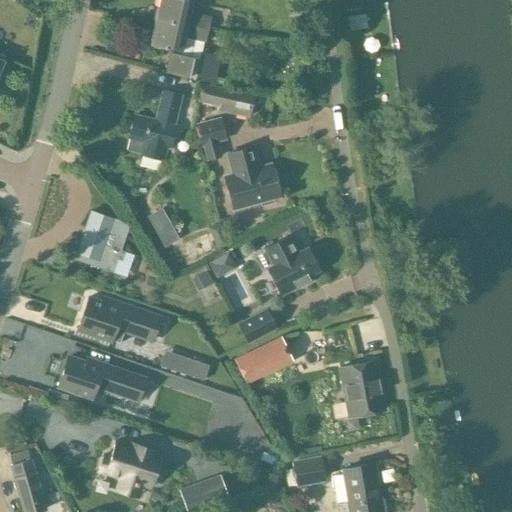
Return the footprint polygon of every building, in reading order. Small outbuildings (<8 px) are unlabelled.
[(160,0),(157,18),(187,24),(207,29),(208,29),(210,17),(190,12),(192,0),(160,0)] [(181,50),(184,38),(205,42),(208,29),(207,29),(187,24),(157,18),(151,44),(153,44),(153,48),(159,49),(161,46),(181,50)] [(216,77),(220,56),(201,52),(200,59),(169,52),(165,72),(225,85),(226,80),(216,77)] [(255,94),(203,83),(199,101),(220,106),(219,111),(250,118),(255,94)] [(155,120),(135,115),(129,137),(126,150),(164,160),(167,147),(170,147),(176,126),(175,125),(183,95),(163,90),(155,120)] [(220,119),(197,125),(202,144),(204,144),(209,159),(220,156),(216,140),(226,138),(220,119)] [(273,198),(280,196),(271,164),(256,168),(254,160),(257,160),(253,147),(228,153),(234,174),(225,177),(234,208),(261,201),(262,205),(274,202),(273,198)] [(161,208),(147,216),(157,233),(170,225),(161,208)] [(75,258),(112,271),(117,259),(122,261),(125,251),(120,250),(129,224),(91,211),(75,258)] [(207,227),(217,250),(230,244),(220,221),(207,227)] [(268,268),(282,294),(312,279),(310,274),(319,269),(308,247),(297,253),(289,236),(265,248),(274,265),(268,268)] [(234,267),(227,255),(210,264),(216,276),(234,267)] [(206,271),(194,277),(200,289),(212,283),(206,271)] [(88,297),(77,330),(110,341),(111,340),(119,343),(124,331),(151,341),(159,317),(104,298),(103,302),(88,297)] [(238,324),(247,342),(276,327),(267,309),(238,324)] [(233,359),(245,384),(293,361),(281,336),(233,359)] [(68,356),(58,386),(91,398),(95,386),(137,401),(144,378),(89,359),(87,363),(68,356)] [(196,377),(200,363),(182,357),(178,371),(196,377)] [(349,416),(385,410),(375,361),(340,367),(349,416)] [(179,435),(251,459),(259,435),(187,411),(179,435)] [(98,470),(121,478),(120,481),(121,481),(139,487),(140,487),(141,484),(150,487),(160,456),(153,454),(154,451),(141,446),(140,447),(141,448),(140,450),(115,441),(110,457),(103,455),(98,470)] [(10,465),(23,511),(38,511),(45,510),(33,471),(32,471),(27,452),(10,457),(12,464),(10,465)] [(325,481),(321,456),(292,461),(297,487),(325,481)] [(383,511),(374,464),(343,470),(343,472),(330,474),(336,511),(383,511)] [(214,500),(207,479),(196,483),(203,504),(214,500)]
